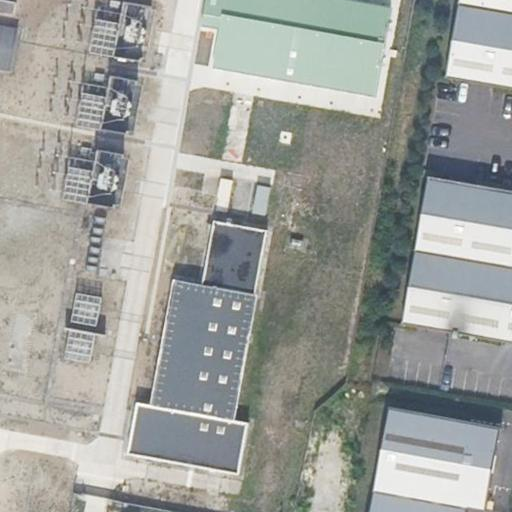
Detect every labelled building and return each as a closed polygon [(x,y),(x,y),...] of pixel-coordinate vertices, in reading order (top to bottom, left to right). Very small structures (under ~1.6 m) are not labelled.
[(511,0),(457,0),(444,78),(511,89),(511,0)] [(123,1),(121,11),(99,6),(90,50),(143,60),(154,7),(123,1)] [(16,7),(0,3),(0,17),(13,20),(16,7)] [(19,32),(0,29),(0,74),(11,76),(19,32)] [(83,79),(80,128),(136,130),(138,82),(83,79)] [(70,155),(65,200),(120,207),(126,155),(96,151),(95,159),(70,155)] [(401,324),(511,343),(511,190),(427,175),(401,324)] [(222,179),(219,198),(230,199),(233,180),(222,179)] [(253,212),(267,214),(272,186),(257,183),(253,212)] [(250,293),(260,234),(206,225),(195,290),(168,285),(148,407),(130,404),(121,458),(233,477),(242,425),(228,423),(250,293)] [(73,322),(96,326),(101,297),(77,293),(73,322)] [(70,329),(66,359),(92,362),(96,332),(70,329)] [(482,511),(485,511),(501,429),(390,409),(370,511),(467,511),(468,509),(482,511)]
